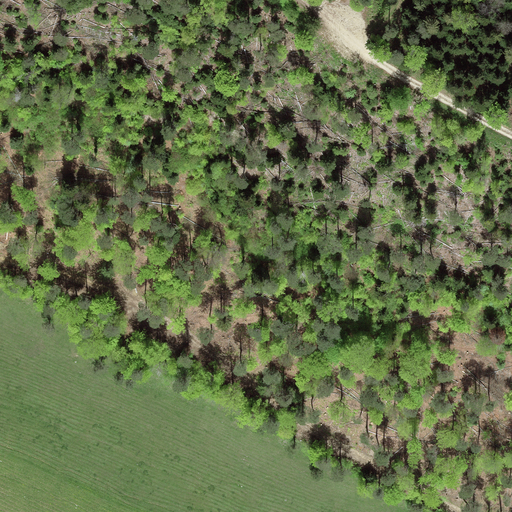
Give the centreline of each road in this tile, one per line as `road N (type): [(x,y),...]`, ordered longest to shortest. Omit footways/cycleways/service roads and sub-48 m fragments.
road 1 (track): [(465,511),(324,438),(182,330),(106,288),(0,259)]
road 2 (track): [(511,139),(366,60),(302,0)]
